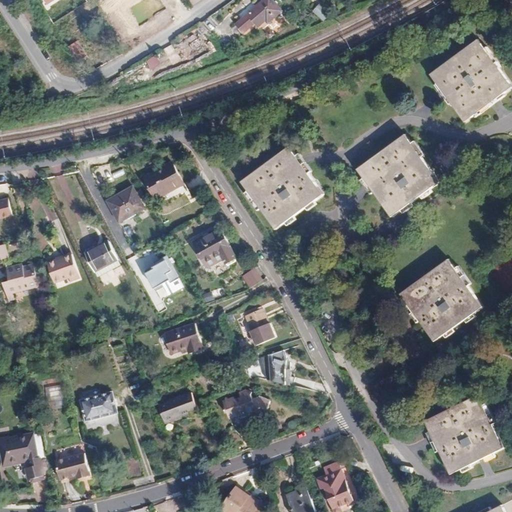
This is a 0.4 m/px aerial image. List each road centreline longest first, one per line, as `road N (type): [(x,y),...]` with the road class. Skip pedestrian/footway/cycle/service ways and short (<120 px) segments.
road 1 (residential): [(190,134),(280,275),(354,418)]
road 2 (residential): [(190,134),(325,79),(465,0)]
road 3 (residential): [(220,0),(123,69),(63,93),(2,0)]
road 4 (residential): [(354,418),(86,511)]
road 5 (residential): [(0,175),(190,134)]
